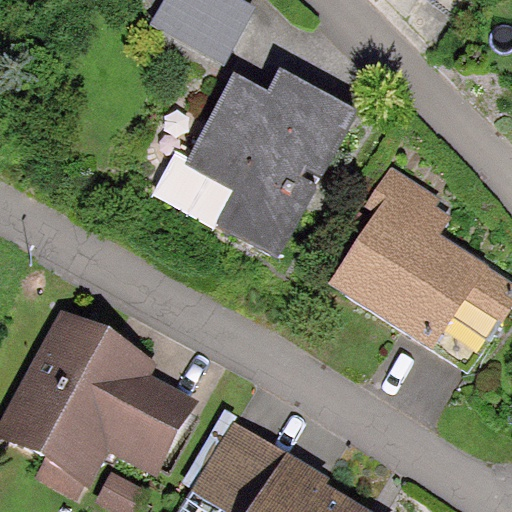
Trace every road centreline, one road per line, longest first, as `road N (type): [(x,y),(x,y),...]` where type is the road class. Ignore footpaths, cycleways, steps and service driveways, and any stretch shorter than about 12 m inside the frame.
road 1 (residential): [(0,204),(164,292),(511,504)]
road 2 (unclassified): [(511,191),(412,75),(331,0)]
